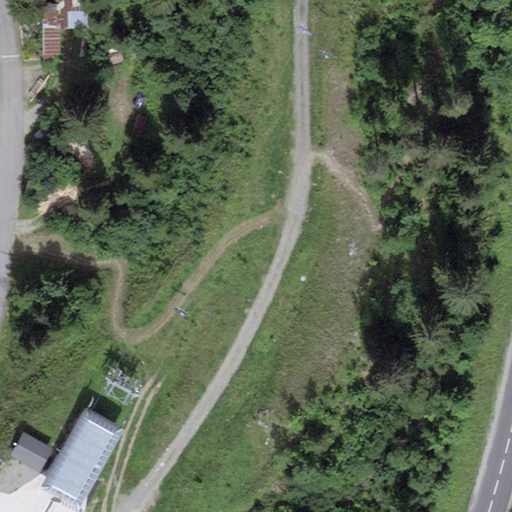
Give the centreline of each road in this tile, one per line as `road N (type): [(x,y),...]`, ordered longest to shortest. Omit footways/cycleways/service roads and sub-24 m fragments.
road 1 (track): [(302,0),(307,155),(300,210),(238,354),(140,511)]
road 2 (unclassified): [(0,269),(13,60),(0,0)]
